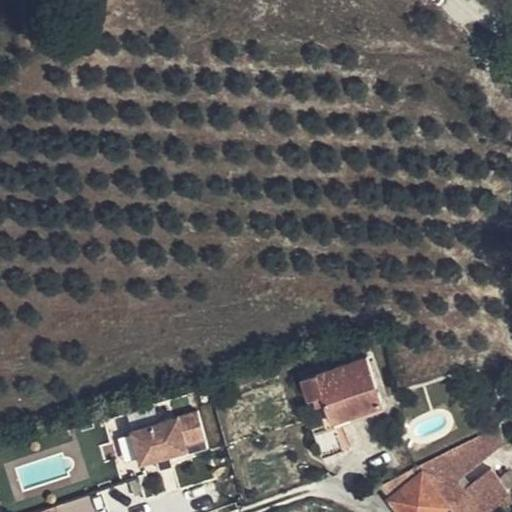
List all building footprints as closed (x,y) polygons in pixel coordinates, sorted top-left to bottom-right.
[(329,413),(380,396),(365,357),(303,378),(309,398),(314,396),(317,404),(325,400),(329,413)] [(382,402),(380,396),(329,413),(331,420),(334,419),(382,402)] [(321,415),(329,413),(325,400),(317,404),(321,415)] [(385,410),(382,402),(334,419),(336,426),(385,410)] [(197,413),(130,433),(139,466),(206,447),(197,413)] [(331,420),(329,413),(321,415),(323,423),(331,420)] [(334,419),(331,420),(323,423),(313,427),(323,457),(344,450),(336,426),(334,419)] [(502,443),(498,425),(450,447),(409,467),(410,469),(381,485),(402,511),(437,511),(448,504),(465,489),(456,479),(462,475),(502,443)] [(477,492),(454,511),(455,511),(489,511),(508,492),(490,468),(471,485),(477,492)] [(471,485),(462,475),(456,479),(465,489),(448,504),(454,511),(477,492),(471,485)] [(307,511),(304,502),(283,509),(284,511),(307,511)]
